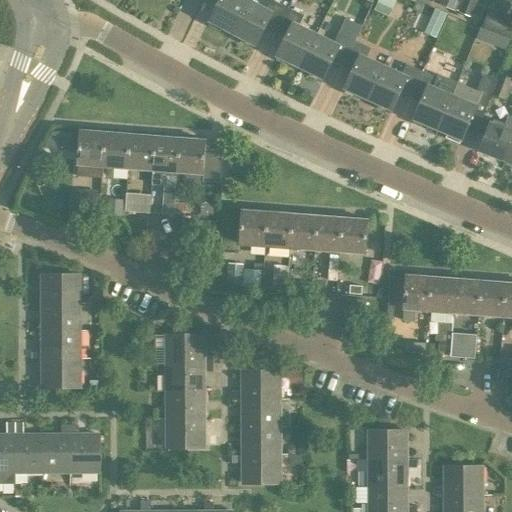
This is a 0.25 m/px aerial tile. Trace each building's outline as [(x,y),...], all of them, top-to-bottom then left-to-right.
[(221,0),(211,23),(234,34),(250,0),(249,0),(221,0)] [(264,27),(276,33),(288,8),(272,0),(271,0),(267,9),(250,0),(234,34),(256,44),(264,27)] [(378,0),(374,10),(389,17),(396,0),(395,0),(378,0)] [(477,2),(471,0),(463,0),(458,12),(471,17),(477,2)] [(511,34),(511,15),(490,7),(482,27),(511,38),(511,34)] [(277,57),(300,67),(316,35),(298,26),(303,15),(288,8),(276,33),(286,38),(277,57)] [(435,8),(424,32),(436,38),(447,14),(435,8)] [(332,61),(344,66),(356,40),(355,40),(362,26),(345,18),(333,43),(316,35),(300,67),(324,79),(332,61)] [(346,88),(369,99),(385,65),(367,57),(371,48),(356,40),(344,66),(354,71),(346,88)] [(400,92),(411,97),(423,71),(406,63),(402,73),(385,65),(369,99),(391,109),(400,92)] [(414,118),(439,130),(458,82),(452,95),(435,87),(440,78),(423,71),(411,97),(415,99),(415,97),(423,100),(414,118)] [(458,82),(439,130),(449,135),(447,138),(459,144),(460,140),(462,141),(477,107),(476,106),(477,102),(487,106),(497,79),(483,74),(477,91),(458,82)] [(492,94),(505,99),(511,80),(511,78),(500,74),(492,94)] [(481,152),(505,161),(511,143),(511,107),(505,127),(492,122),(481,152)] [(77,176),(102,178),(106,132),(80,130),(77,176)] [(106,132),(102,178),(103,166),(128,168),(131,134),(106,132)] [(155,136),(131,134),(128,168),(153,170),(155,136)] [(180,138),(155,136),(153,170),(177,172),(180,138)] [(180,138),(177,172),(203,174),(204,165),(206,140),(180,138)] [(203,174),(202,181),(218,182),(219,166),(204,165),(203,174)] [(69,205),(83,206),(82,209),(96,210),(98,190),(70,189),(69,205)] [(125,212),(149,214),(151,195),(126,193),(125,212)] [(151,195),(149,214),(174,215),(175,196),(151,195)] [(201,203),(200,214),(213,215),(214,204),(201,203)] [(240,245),(265,247),(268,213),(243,211),(240,245)] [(265,247),(290,249),(293,215),(268,213),(265,247)] [(290,249),(315,250),(317,216),(293,215),(290,249)] [(315,250),(340,252),(342,218),(317,216),(315,250)] [(342,218),(340,252),(365,254),(367,220),(342,218)] [(183,220),(182,231),(202,232),(203,221),(183,220)] [(182,231),(181,242),(202,243),(202,232),(182,231)] [(181,242),(180,252),(201,254),(202,243),(181,242)] [(180,252),(179,263),(200,265),(201,254),(180,252)] [(200,265),(179,263),(178,274),(199,275),(200,265)] [(241,286),(261,287),(262,270),(242,268),(241,286)] [(403,309),(403,319),(415,320),(415,310),(429,311),(431,277),(406,275),(406,277),(404,297),(403,309)] [(39,276),(40,304),(78,304),(77,276),(39,276)] [(263,277),(262,288),(287,290),(288,279),(263,277)] [(431,277),(429,311),(454,313),(456,279),(431,277)] [(454,313),(478,315),(481,280),(456,279),(454,313)] [(478,315),(503,317),(505,282),(481,280),(478,315)] [(511,282),(505,282),(503,317),(511,317),(511,282)] [(362,285),(350,285),(349,293),(361,294),(362,285)] [(345,299),(344,311),(365,312),(366,301),(345,299)] [(40,304),(40,332),(78,332),(78,304),(40,304)] [(344,311),(343,321),(364,323),(365,312),(344,311)] [(343,321),(342,332),(364,334),(364,323),(343,321)] [(40,332),(40,360),(78,360),(78,332),(40,332)] [(364,334),(342,332),(341,343),(363,345),(364,334)] [(451,356),(475,358),(477,334),(452,333),(451,356)] [(166,336),(166,364),(205,364),(204,336),(166,336)] [(432,351),(433,342),(414,340),(413,349),(432,351)] [(78,360),(40,360),(40,388),(78,388),(78,360)] [(166,364),(167,392),(205,392),(205,364),(166,364)] [(241,372),(242,401),(280,400),(280,372),(241,372)] [(167,392),(167,420),(205,420),(205,392),(167,392)] [(242,401),(242,428),(280,428),(280,400),(242,401)] [(205,420),(167,420),(167,448),(205,448),(205,420)] [(242,428),(242,456),(281,455),(280,428),(242,428)] [(368,431),(368,459),(407,459),(406,431),(368,431)] [(96,434),(68,435),(68,473),(97,473),(96,434)] [(0,483),(13,484),(12,474),(12,435),(5,436),(0,435),(0,483)] [(12,435),(12,474),(41,474),(40,435),(12,435)] [(68,435),(40,435),(41,474),(68,473),(68,435)] [(290,466),(307,466),(307,453),(290,453),(290,466)] [(281,455),(242,456),(242,484),(281,484),(281,455)] [(368,459),(368,487),(407,487),(407,459),(368,459)] [(444,467),(444,495),(482,495),(482,467),(444,467)] [(368,487),(368,511),(407,511),(407,487),(368,487)] [(444,495),(444,511),(482,511),(482,495),(444,495)]
